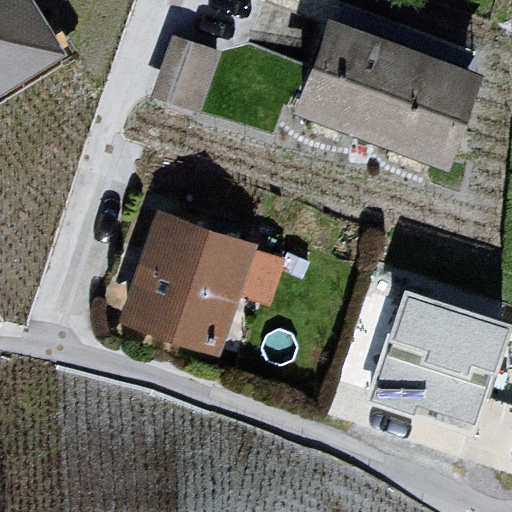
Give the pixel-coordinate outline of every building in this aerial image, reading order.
[(32,0),(0,0),(0,93),(66,54),(32,0)] [(459,79),(306,21),(269,117),(424,180),(459,79)] [(172,24),(156,90),(205,102),(221,35),(172,24)] [(262,238),(152,207),(120,323),(230,354),(262,238)] [(507,326),(403,292),(369,398),(473,432),(507,326)]
